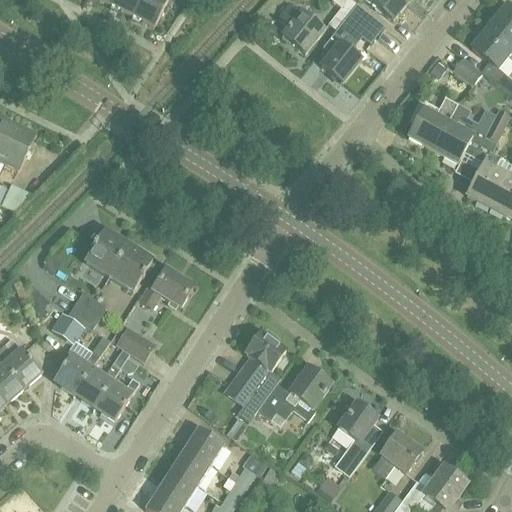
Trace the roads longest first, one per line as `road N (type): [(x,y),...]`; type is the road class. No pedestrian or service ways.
road 1 (tertiary): [(292,223),(0,40)]
road 2 (residential): [(510,491),(244,293)]
road 3 (tertiary): [(511,392),(292,223)]
road 4 (residential): [(119,475),(244,293)]
road 5 (residential): [(511,289),(356,134)]
road 6 (residential): [(356,134),(461,0)]
road 7 (residential): [(0,460),(39,436),(119,475)]
